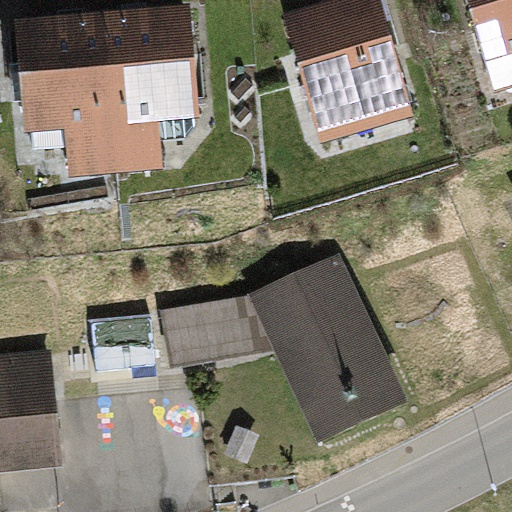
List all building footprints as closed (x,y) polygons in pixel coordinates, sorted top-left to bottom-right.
[(377,0),(336,0),(282,16),(320,143),(412,115),(391,45),(377,0)] [(511,0),(466,0),(492,87),(511,81),(511,0)] [(123,11),(98,13),(111,174),(156,170),(153,139),(194,135),(183,6),(123,11)] [(66,16),(13,21),(24,150),(58,148),(60,177),(111,174),(98,13),(66,16)] [(333,250),(243,295),(155,311),(166,368),(217,358),(270,348),(319,447),(409,402),(333,250)] [(153,323),(93,328),(97,376),(157,371),(153,323)] [(46,345),(0,348),(0,468),(55,463),(46,345)]
